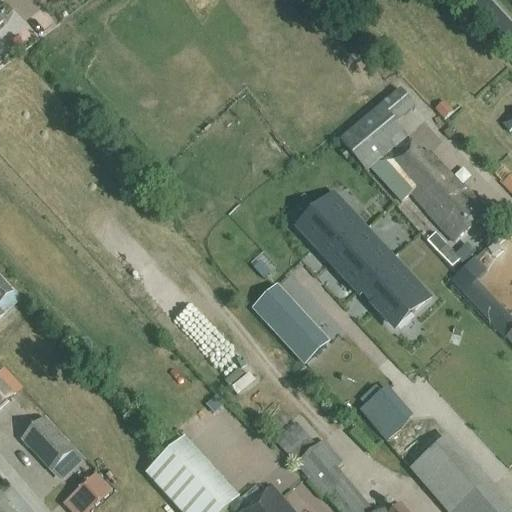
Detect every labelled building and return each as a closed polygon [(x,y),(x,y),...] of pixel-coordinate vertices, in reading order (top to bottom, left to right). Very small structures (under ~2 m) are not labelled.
[(422,156),(394,124),(413,109),(400,93),(340,141),(366,174),(369,172),(399,206),(411,196),(431,219),(453,244),(482,219),(486,215),(467,193),(466,194),(461,188),(429,153),(422,156)] [(443,121),(452,113),(443,104),(435,111),(443,121)] [(511,117),(502,126),(509,134),(511,131),(511,117)] [(511,175),(510,174),(500,184),(511,196),(511,175)] [(317,212),(300,228),(301,230),(317,247),(319,245),(334,262),(366,232),(334,197),(317,212)] [(366,232),(334,262),(343,271),(340,274),(358,294),(363,290),(362,289),(391,263),(391,262),(378,248),(380,247),(366,232)] [(444,249),(437,255),(452,270),(458,263),(444,249)] [(391,263),(362,289),(363,290),(377,305),(376,306),(394,327),(397,329),(412,315),(429,300),(393,260),(391,262),(391,263)] [(485,273),(474,261),(450,282),(462,295),(476,282),(485,273)] [(0,318),(2,316),(19,302),(11,293),(0,280),(0,318)] [(291,349),(312,330),(290,307),(270,327),(291,349)] [(511,326),(503,316),(491,326),(505,343),(507,341),(511,346),(511,326)] [(0,409),(18,392),(2,373),(0,374),(0,409)] [(388,390),(361,414),(386,442),(413,419),(388,390)] [(207,406),(214,414),(225,404),(218,396),(207,406)] [(75,452),(45,420),(22,442),(52,474),(60,466),(65,470),(80,456),(75,452)] [(317,448),(299,428),(278,447),(281,451),(295,466),(295,465),(323,499),(325,497),(338,511),(405,511),(400,505),(391,511),(382,511),(381,511),(370,511),(336,470),(342,465),(323,442),(317,448)] [(446,511),(511,511),(511,510),(444,434),(407,466),(446,511)] [(177,511),(227,511),(240,500),(185,440),(145,476),(177,511)] [(97,476),(82,489),(87,495),(84,498),(92,507),(110,490),(97,476)] [(292,511),(273,488),(245,511),(292,511)] [(0,511),(12,511),(13,511),(0,497),(0,511)]
